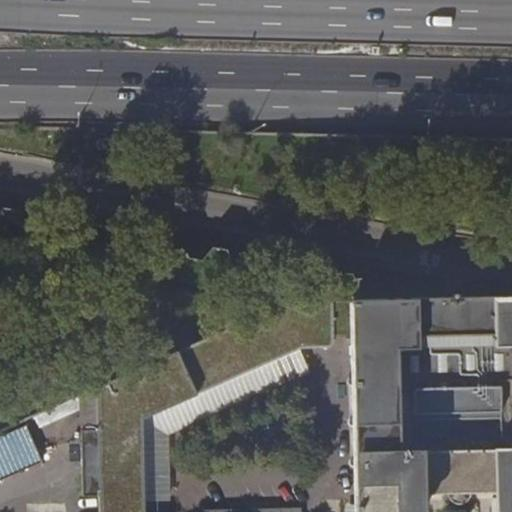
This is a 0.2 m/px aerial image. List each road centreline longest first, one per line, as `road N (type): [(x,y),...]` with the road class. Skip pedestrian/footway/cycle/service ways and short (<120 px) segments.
road 1 (trunk): [(0,172),(511,259)]
road 2 (trunk): [(0,85),(511,96)]
road 3 (trunk): [(511,11),(99,0)]
